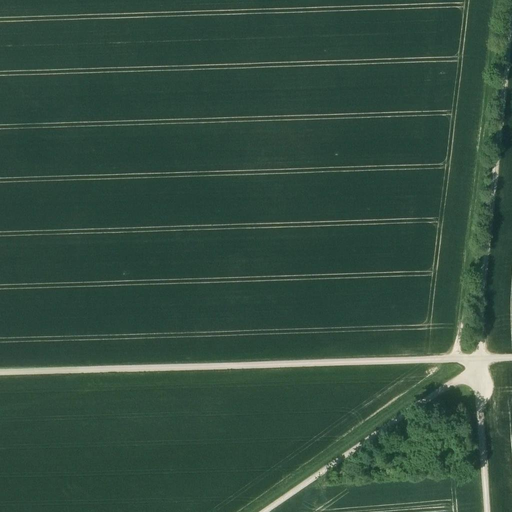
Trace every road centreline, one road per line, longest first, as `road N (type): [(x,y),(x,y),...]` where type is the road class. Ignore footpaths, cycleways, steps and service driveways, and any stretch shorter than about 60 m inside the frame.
road 1 (track): [(511,0),(480,358),(268,511)]
road 2 (track): [(480,358),(0,370)]
road 3 (track): [(493,0),(456,358)]
road 4 (track): [(488,511),(480,358),(511,357)]
